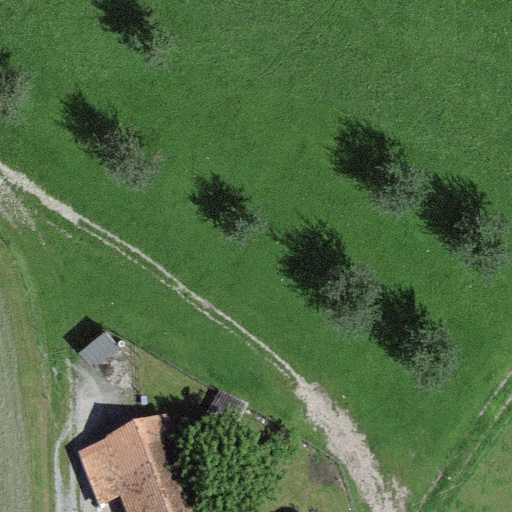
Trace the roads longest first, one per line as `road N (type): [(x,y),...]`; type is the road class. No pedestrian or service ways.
road 1 (track): [(67,456),(51,288),(31,237),(0,198)]
road 2 (track): [(430,511),(511,386)]
